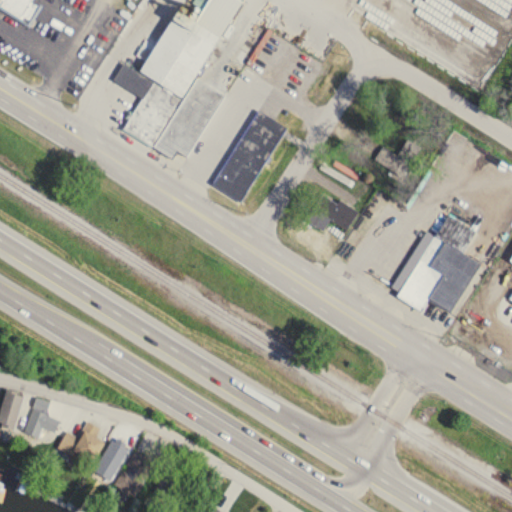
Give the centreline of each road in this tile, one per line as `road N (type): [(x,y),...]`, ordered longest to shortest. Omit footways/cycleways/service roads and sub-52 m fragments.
road 1 (tertiary): [(511,412),(0,85)]
road 2 (trunk): [(362,467),(0,238)]
road 3 (trunk): [(31,308),(110,342),(327,478),(355,479),(360,466)]
road 4 (trunk): [(0,288),(323,491)]
road 5 (residential): [(0,378),(143,420),(295,511)]
road 6 (residential): [(376,46),(511,133)]
road 7 (residential): [(362,467),(426,359)]
